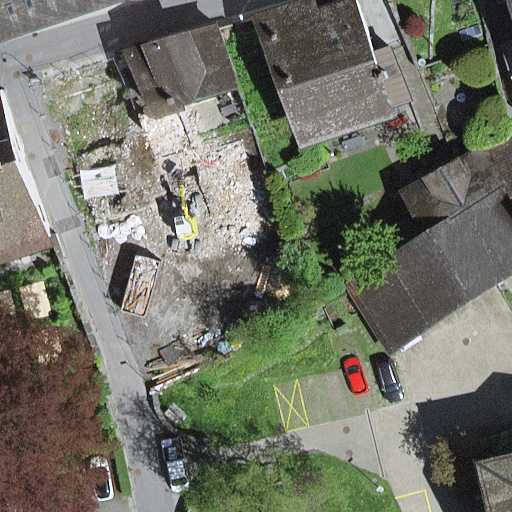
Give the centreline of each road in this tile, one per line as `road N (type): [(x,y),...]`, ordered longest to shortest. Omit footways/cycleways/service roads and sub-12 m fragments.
road 1 (residential): [(9,57),(65,232),(120,356),(156,511)]
road 2 (residential): [(9,57),(230,0)]
